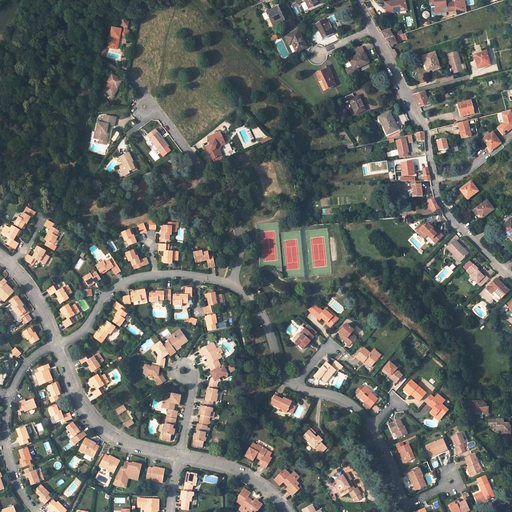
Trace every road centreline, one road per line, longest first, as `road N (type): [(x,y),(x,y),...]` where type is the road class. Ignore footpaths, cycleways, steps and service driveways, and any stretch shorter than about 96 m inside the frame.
road 1 (residential): [(359,0),(426,131),(452,220),(511,278)]
road 2 (residential): [(234,287),(241,242),(233,213),(214,198),(158,111),(143,108)]
road 3 (residential): [(179,456),(132,446),(95,423),(56,344)]
road 4 (residential): [(157,275),(113,288),(76,335),(56,344)]
road 5 (residential): [(286,511),(255,480),(179,456)]
road 6 (residential): [(35,511),(7,456),(8,397)]
